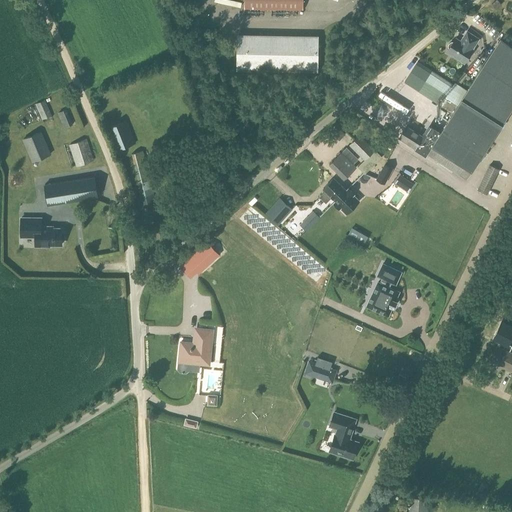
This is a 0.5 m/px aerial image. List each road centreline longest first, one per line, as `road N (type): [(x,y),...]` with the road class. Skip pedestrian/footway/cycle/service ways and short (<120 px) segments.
road 1 (unclassified): [(140,374),(134,285),(477,0)]
road 2 (unclassified): [(357,511),(511,187)]
road 3 (track): [(134,285),(110,160),(37,0)]
road 4 (unknown): [(387,72),(411,95),(400,143),(501,210)]
road 5 (unclassified): [(140,374),(116,399),(0,468)]
road 6 (track): [(146,511),(140,374)]
